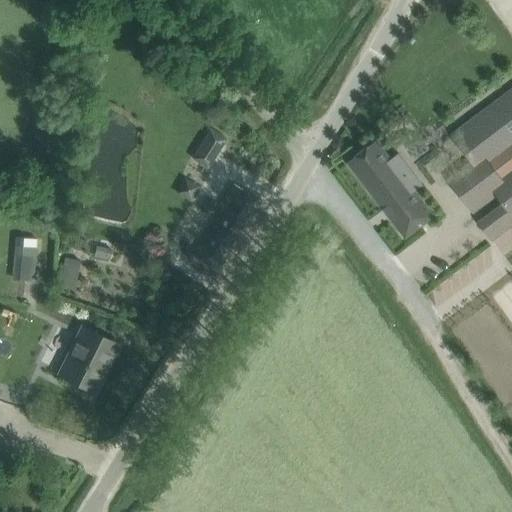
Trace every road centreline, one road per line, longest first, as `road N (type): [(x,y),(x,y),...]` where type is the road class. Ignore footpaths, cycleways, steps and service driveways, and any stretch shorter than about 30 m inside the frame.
road 1 (unclassified): [(99,511),(308,169)]
road 2 (track): [(308,169),(511,462)]
road 3 (unclassified): [(308,169),(174,0)]
road 4 (unclassified): [(308,169),(403,0)]
